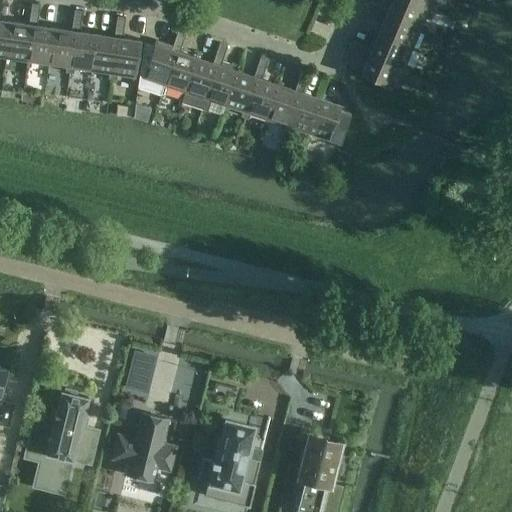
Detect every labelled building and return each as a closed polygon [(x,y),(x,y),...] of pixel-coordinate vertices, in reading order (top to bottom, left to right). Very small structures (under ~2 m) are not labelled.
[(428,9),(408,0),(393,0),(389,10),(379,6),(376,14),(385,18),(387,14),(425,31),(427,27),(421,25),(428,9)] [(408,0),(428,9),(431,0),(408,0)] [(379,6),(369,2),(365,9),(376,14),(379,6)] [(40,5),(32,3),(30,14),(38,15),(40,5)] [(81,22),(83,11),(74,10),(73,21),(81,22)] [(33,25),(26,67),(30,67),(31,62),(49,64),(54,29),(37,26),(38,15),(30,14),(29,25),(33,25)] [(385,18),(378,34),(411,48),(418,32),(424,35),(425,31),(387,14),(385,18)] [(124,28),(125,17),(117,16),(116,27),(124,28)] [(0,56),(6,58),(11,22),(0,20),(0,56)] [(73,21),(71,31),(75,32),(69,73),(73,74),(74,68),(91,70),(97,35),(80,32),(81,22),(73,21)] [(11,22),(6,58),(23,60),(22,66),(26,67),(33,25),(29,25),(11,22)] [(118,38),(112,79),(116,80),(117,74),(135,77),(140,41),(122,39),(124,28),(116,27),(114,37),(118,38)] [(71,31),(54,29),(49,64),(66,67),(65,73),(69,73),(75,32),(71,31)] [(182,42),(186,32),(178,29),(175,40),(182,42)] [(359,54),(368,58),(370,54),(409,71),(410,67),(405,64),(411,48),(378,34),(372,50),(362,46),(359,54)] [(97,35),(91,70),(109,73),(108,79),(112,79),(118,38),(114,37),(97,35)] [(185,92),(196,58),(179,52),(182,42),(175,40),(171,50),(175,51),(162,91),(166,92),(168,86),(185,92)] [(352,42),(348,49),(359,54),(362,46),(352,42)] [(224,56),(227,45),(219,43),(216,53),(224,56)] [(144,44),(138,87),(161,94),(162,91),(175,51),(171,50),(154,44),(154,45),(144,44)] [(216,53),(212,63),(216,65),(202,109),(206,111),(209,100),(226,105),(237,71),(220,66),(224,56),(216,53)] [(368,58),(361,74),(394,89),(401,72),(407,74),(409,71),(370,54),(368,58)] [(268,59),(260,56),(257,67),(265,69),(268,59)] [(216,65),(212,63),(196,58),(185,92),(181,102),(202,109),(216,65)] [(257,67),(253,77),(257,78),(244,118),(248,119),(250,114),(267,119),(278,85),(261,80),(265,69),(257,67)] [(306,83),(309,73),(301,70),(298,80),(306,83)] [(257,78),(253,77),(237,71),(226,105),(242,111),(240,117),(244,118),(257,78)] [(308,133),(319,99),(302,93),(306,83),(298,80),(294,90),(299,92),(285,132),(289,133),(291,127),(308,133)] [(299,92),(294,90),(278,85),(267,119),(283,125),(281,130),(285,132),(299,92)] [(308,133),(329,140),(337,142),(346,115),(338,113),(340,106),(319,99),(308,133)] [(0,394),(6,370),(0,368),(0,422),(7,424),(12,405),(0,401),(0,394)] [(41,475),(67,481),(72,460),(90,464),(99,430),(85,426),(87,418),(83,417),(87,399),(88,397),(86,397),(76,395),(77,391),(65,388),(64,392),(63,391),(61,391),(61,392),(54,419),(34,414),(26,448),(46,453),(41,475)] [(168,419),(141,412),(135,438),(130,441),(127,436),(118,433),(111,459),(129,463),(126,474),(153,481),(156,468),(170,471),(176,446),(163,442),(168,419)] [(253,427),(226,421),(222,439),(218,438),(213,459),(212,459),(211,460),(202,458),(197,479),(225,486),(222,500),(249,507),(255,483),(254,483),(260,460),(250,457),(254,442),(249,441),(253,427)] [(293,505),(321,511),(328,483),(328,484),(328,482),(333,483),(337,465),(333,464),(338,444),(309,437),(307,446),(302,445),(298,464),(302,465),(300,477),(293,505)]
